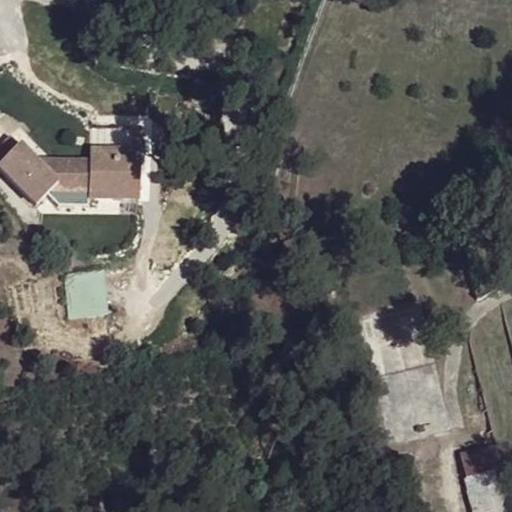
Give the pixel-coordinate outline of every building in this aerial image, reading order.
[(0,168),(0,175),(37,211),(57,191),(57,189),(42,175),(32,166),(17,151),(0,168)] [(88,156),(87,168),(55,166),(51,166),(42,175),(57,189),(57,191),(62,196),(73,186),(77,189),(85,189),(85,196),(85,202),(117,203),(136,204),(137,157),(88,156)] [(42,175),(51,166),(32,166),(42,175)] [(73,186),(62,196),(85,196),(85,189),(77,189),(73,186)] [(117,203),(85,202),(85,217),(117,218),(117,203)] [(101,273),(68,276),(72,318),(106,315),(101,273)] [(462,455),(468,479),(501,471),(494,446),(462,455)] [(510,511),(501,471),(468,479),(476,511),(510,511)]
